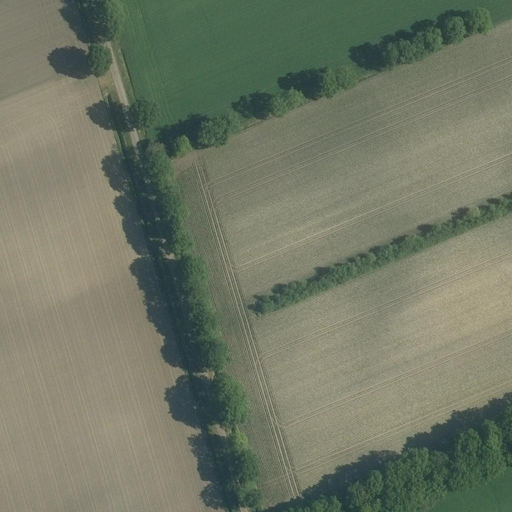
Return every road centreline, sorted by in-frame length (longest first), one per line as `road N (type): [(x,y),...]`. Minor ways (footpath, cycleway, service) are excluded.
road 1 (unclassified): [(243,511),(92,0)]
road 2 (track): [(365,511),(511,448)]
